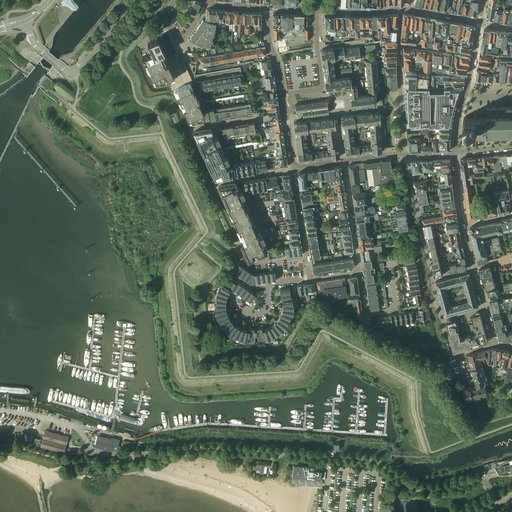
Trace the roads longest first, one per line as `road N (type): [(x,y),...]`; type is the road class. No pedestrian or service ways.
road 1 (residential): [(432,280),(405,155)]
road 2 (residential): [(282,87),(293,93),(321,86),(316,10)]
